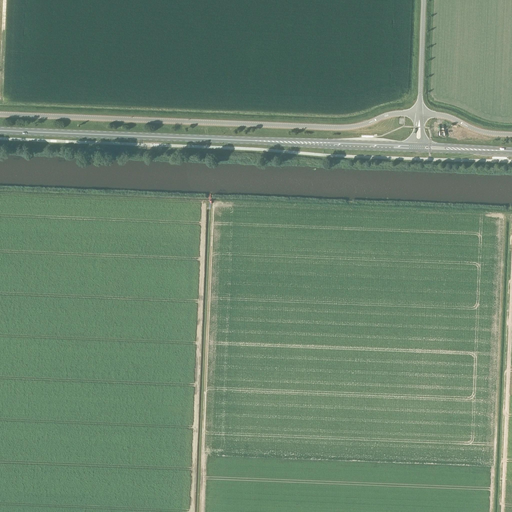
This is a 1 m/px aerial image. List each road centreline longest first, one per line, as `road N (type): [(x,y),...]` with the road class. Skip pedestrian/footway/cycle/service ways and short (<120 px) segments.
road 1 (unclassified): [(0,114),(349,127),(419,113)]
road 2 (primary): [(255,140),(0,130)]
road 3 (primary): [(255,140),(417,150)]
road 4 (primary): [(413,144),(255,140)]
